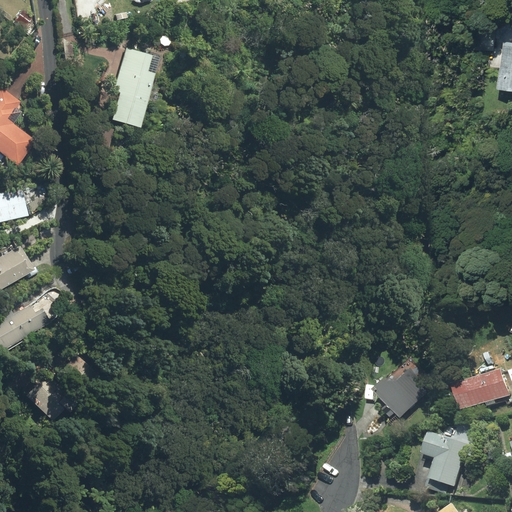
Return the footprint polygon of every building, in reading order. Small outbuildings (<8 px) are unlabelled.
[(125,48),(112,91),(119,93),(111,119),(138,128),(155,74),(147,71),(151,56),(125,48)] [(0,161),(4,157),(17,166),(35,140),(12,124),(20,112),(16,109),(19,104),(0,90),(0,161)] [(22,190),(0,193),(0,222),(26,218),(22,190)] [(37,228),(0,246),(0,286),(53,261),(37,228)] [(35,300),(0,319),(0,351),(49,324),(35,300)] [(48,417),(60,405),(65,410),(84,389),(79,385),(91,372),(64,347),(21,392),(48,417)] [(379,390),(393,406),(388,411),(394,419),(400,414),(404,418),(433,393),(408,364),(379,390)] [(459,385),(467,411),(511,397),(511,384),(508,370),(459,385)] [(470,443),(447,437),(435,433),(429,455),(441,458),(435,480),(458,487),(470,443)] [(443,511),(463,511),(456,503),(443,511)]
